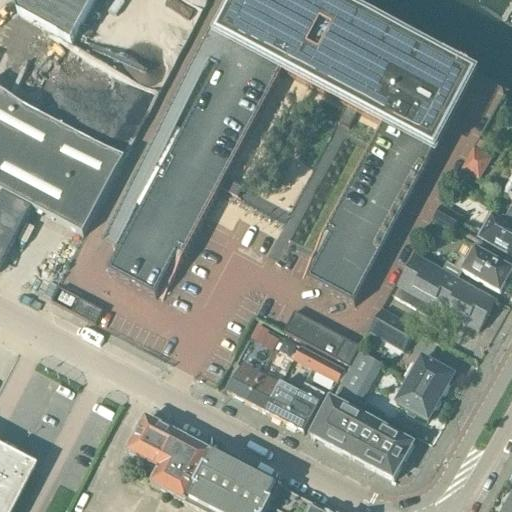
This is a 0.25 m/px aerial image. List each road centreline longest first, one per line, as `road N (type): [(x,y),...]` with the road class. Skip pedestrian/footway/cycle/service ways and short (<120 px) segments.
road 1 (unclassified): [(370,511),(0,305)]
road 2 (tertiary): [(511,363),(424,511)]
